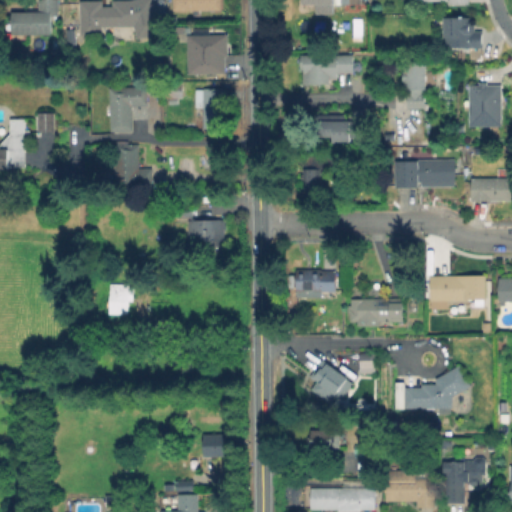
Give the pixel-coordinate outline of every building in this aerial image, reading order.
[(59,0),(59,15),(52,15),(52,34),(28,34),(28,40),(12,39),(13,11),(39,11),(38,0),(59,0)] [(153,0),(155,20),(157,36),(136,37),(135,26),(101,29),(102,34),(83,36),(81,4),(122,0),(153,0)] [(220,0),(220,8),(173,9),(173,0),(220,0)] [(358,0),(297,0),(298,3),(313,3),(313,14),(331,13),(331,4),(359,4),(358,0)] [(484,33),(484,48),(467,48),(467,39),(446,39),(446,17),(469,17),(469,33),(484,33)] [(192,26),(192,32),(177,33),(177,25),(192,26)] [(224,34),(224,41),(225,46),(224,46),(224,54),(188,54),(188,42),(192,42),(192,38),(210,38),(210,34),(224,34)] [(355,53),(355,72),(337,72),(337,79),(330,79),(330,86),(303,85),(303,72),(300,72),(301,52),(355,53)] [(425,63),(425,109),(408,108),(408,63),(425,63)] [(183,96),(164,97),(163,82),(183,82),(183,96)] [(132,105),(133,129),(111,130),(110,119),(103,119),(103,113),(111,112),(109,86),(147,85),(148,104),(132,105)] [(502,86),(502,126),(470,126),(470,86),(502,86)] [(204,87),(228,87),(228,101),(224,101),(224,128),(203,127),(204,106),(195,106),(195,87),(204,87)] [(55,111),(55,130),(39,130),(39,111),(55,111)] [(349,114),(349,142),(313,142),(313,114),(349,114)] [(25,117),(26,166),(10,167),(0,167),(0,144),(11,132),(11,118),(25,117)] [(381,142),(381,132),(397,132),(396,142),(381,142)] [(139,142),(140,167),(152,167),(152,185),(116,186),(116,143),(139,142)] [(456,159),(456,187),(423,187),(422,183),(419,183),(420,187),(396,188),(396,161),(418,161),(418,160),(456,159)] [(321,170),(321,189),(303,189),(304,169),(321,170)] [(511,179),(511,202),(472,202),(472,179),(511,179)] [(217,220),(217,256),(190,256),(190,220),(217,220)] [(336,270),(336,290),(323,290),(323,296),(298,296),(297,269),(322,269),(322,270),(336,270)] [(487,274),(487,299),(450,300),(450,308),(432,308),(433,300),(431,300),(430,275),(487,274)] [(511,278),(511,302),(498,302),(498,278),(511,278)] [(142,285),(142,298),(127,297),(127,316),(110,315),(110,284),(142,285)] [(379,306),(389,306),(389,301),(405,301),(405,323),(379,323),(379,329),(360,329),(360,321),(350,321),(351,300),(379,300),(379,306)] [(376,353),(375,374),(361,374),(361,353),(376,353)] [(356,386),(346,400),(339,395),(333,402),(315,388),(319,382),(312,377),(323,362),(356,386)] [(462,365),(474,386),(455,397),(455,408),(454,408),(453,413),(441,414),(441,408),(397,408),(397,383),(407,383),(407,387),(424,387),(424,384),(439,384),(439,378),(462,365)] [(339,432),(339,452),(311,452),(311,432),(339,432)] [(227,437),(227,458),(204,458),(204,436),(227,437)] [(373,449),(373,475),(357,475),(358,449),(373,449)] [(484,464),(484,482),(469,481),(468,505),(450,504),(451,480),(447,480),(447,463),(484,464)] [(436,501),(436,509),(418,509),(418,501),(388,501),(388,472),(436,473),(436,501)] [(195,482),(195,492),(177,491),(177,482),(195,482)] [(375,489),(375,510),(313,509),(314,489),(375,489)] [(199,496),(199,511),(180,511),(180,496),(199,496)]
